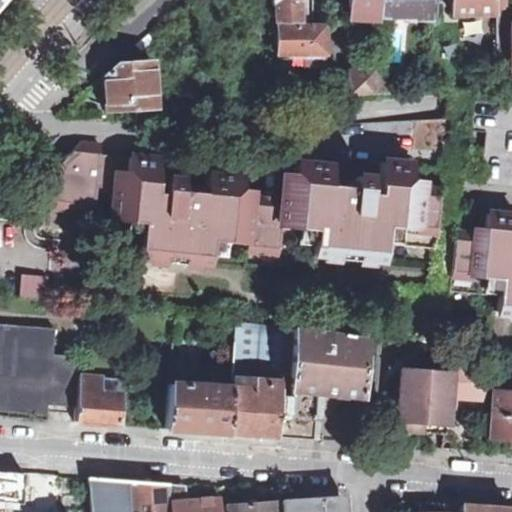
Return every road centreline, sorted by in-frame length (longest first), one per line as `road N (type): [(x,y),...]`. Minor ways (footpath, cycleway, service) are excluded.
road 1 (residential): [(41,100),(57,121),(426,113)]
road 2 (residential): [(0,447),(364,472)]
road 3 (residential): [(41,100),(72,90),(168,0)]
road 4 (residential): [(364,472),(511,483)]
